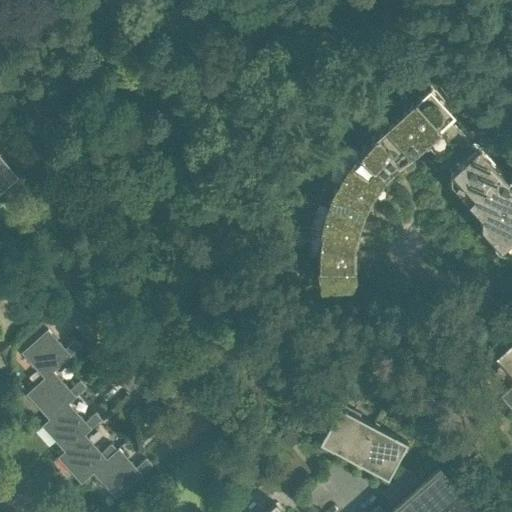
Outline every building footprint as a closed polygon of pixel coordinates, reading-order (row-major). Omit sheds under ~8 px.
[(398,162),(411,151),(424,139),(451,167),(450,179),(481,213),(481,224),(511,257),(511,255),(511,169),(508,173),(479,141),(475,144),(449,116),(455,111),(448,103),(450,102),(447,99),(445,100),(430,83),(407,104),(376,132),(359,150),(344,170),(332,193),(324,217),(320,242),(319,269),(322,289),(352,285),(356,279),(354,269),(354,255),(355,249),(358,229),(364,210),(373,192),(384,176),(398,162)] [(0,192),(19,176),(0,155),(0,192)] [(66,347),(48,328),(23,351),(45,376),(54,370),(82,345),(76,338),(66,347)] [(511,330),(511,329),(487,350),(495,358),(491,361),(511,384),(511,386),(501,396),(511,408),(511,470),(509,474),(511,477),(495,492),(511,510),(511,330)] [(4,338),(0,340),(0,351),(3,355),(12,348),(4,338)] [(71,388),(54,370),(45,376),(28,393),(50,418),(69,402),(87,386),(81,379),(71,388)] [(86,420),(69,402),(50,418),(42,425),(65,450),(86,433),(102,418),(96,411),(86,420)] [(389,477),(408,441),(360,416),(362,412),(342,402),(321,441),(389,477)] [(292,446),(302,436),(294,428),(284,437),(292,446)] [(102,452),(86,433),(65,450),(59,456),(82,482),(94,471),(118,448),(112,443),(102,452)] [(119,447),(118,448),(94,471),(117,497),(153,464),(147,457),(137,466),(119,447)] [(482,476),(491,468),(477,452),(468,460),(482,476)] [(471,502),(446,474),(440,467),(388,511),(385,511),(380,505),(371,511),(486,511),(475,499),(471,502)] [(396,481),(383,492),(393,503),(406,492),(396,481)] [(284,511),(276,502),(265,511),(284,511)]
